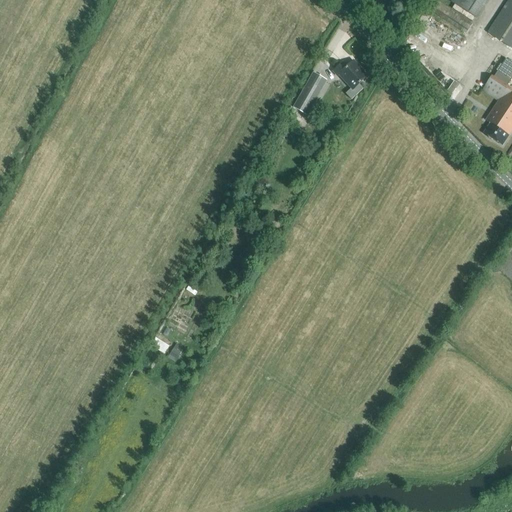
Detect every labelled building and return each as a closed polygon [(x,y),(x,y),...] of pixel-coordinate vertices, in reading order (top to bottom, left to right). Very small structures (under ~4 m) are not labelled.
[(452,0),(451,1),(477,18),(488,0),(452,0)] [(511,0),(508,0),(489,29),(511,43),(511,0)] [(467,34),(474,22),(438,2),(433,11),(441,15),(439,19),(467,34)] [(511,62),(506,59),(500,68),(511,75),(511,62)] [(354,89),(366,77),(352,62),(347,67),(343,62),(334,71),(338,75),(340,74),(354,89)] [(507,86),(511,77),(511,75),(500,68),(494,77),(507,86)] [(307,115),(327,80),(313,72),(293,107),(307,115)] [(488,121),(490,123),(483,133),(489,137),(502,146),(505,142),(509,135),(511,130),(511,89),(491,76),(482,90),(498,101),(485,120),(488,121)] [(166,354),(171,345),(157,337),(152,345),(166,354)] [(170,356),(176,359),(179,355),(173,351),(170,356)]
